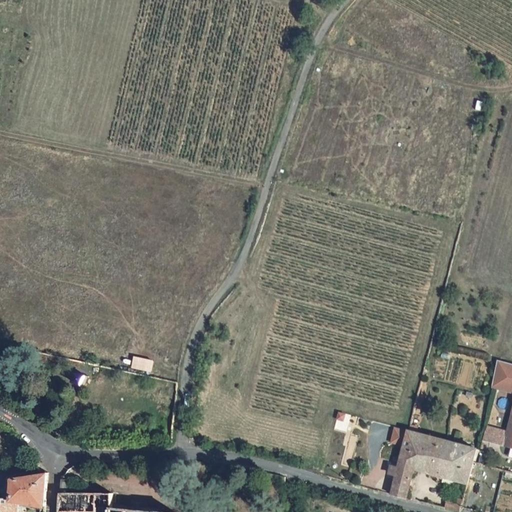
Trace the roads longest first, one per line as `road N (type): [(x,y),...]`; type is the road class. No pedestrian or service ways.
road 1 (unclassified): [(346,0),(316,41),(240,264),(198,330),(186,363),(177,455)]
road 2 (track): [(0,132),(268,185)]
road 3 (tertiary): [(432,511),(246,457),(177,455)]
